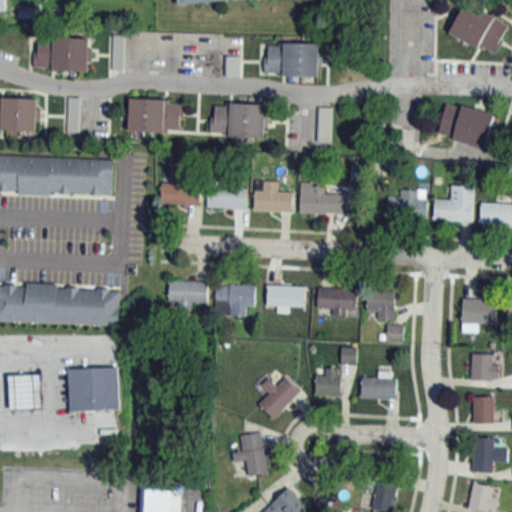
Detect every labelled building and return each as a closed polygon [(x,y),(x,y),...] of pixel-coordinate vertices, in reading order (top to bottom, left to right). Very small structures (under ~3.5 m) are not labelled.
[(507,27),(464,2),(447,33),(490,57),(507,27)] [(40,8),(16,8),(16,18),(40,18),(40,8)] [(109,71),(122,71),(122,36),(109,36),(109,71)] [(85,39),(34,38),(33,72),(85,72),(85,39)] [(316,45),(263,44),(262,75),(315,77),(316,45)] [(0,130),(32,131),(33,98),(0,97),(0,130)] [(179,133),(180,99),(125,98),(124,131),(179,133)] [(262,103),(210,102),(209,136),(261,137),(262,103)] [(483,148),(491,114),(443,102),(435,136),(483,148)] [(111,159),(0,156),(0,192),(110,195),(111,159)] [(198,205),(199,184),(188,184),(189,174),(169,173),(169,183),(159,183),(158,203),(198,205)] [(206,177),(204,207),(243,209),(244,178),(225,177),(225,187),(217,186),(218,178),(206,177)] [(276,181),(252,181),(251,211),(290,211),(290,192),(276,192),(276,181)] [(340,194),(322,195),(322,184),(298,184),(298,214),(340,214),(340,194)] [(433,219),(470,221),(472,186),(450,185),(449,200),(434,199),(433,219)] [(424,190),(399,190),(399,197),(386,197),(386,218),(424,218),(424,190)] [(511,223),(511,203),(478,203),(478,224),(511,223)] [(206,281),(166,281),(166,303),(206,303),(206,281)] [(0,321),(116,324),(117,287),(0,284),(0,321)] [(253,286),(214,285),(213,316),(244,317),(244,306),(252,307),(253,286)] [(303,285),(265,285),(265,306),(303,306),(303,285)] [(315,288),(315,313),(353,314),(354,289),(315,288)] [(392,290),(365,290),(365,311),(375,311),(375,319),(392,319),(392,290)] [(460,324),(493,324),(494,299),(460,299),(460,324)] [(386,339),(400,339),(400,325),(386,325),(386,339)] [(353,362),(353,348),(342,348),(342,362),(353,362)] [(470,379),(497,379),(497,363),(492,363),(492,354),(470,354),(470,379)] [(67,410),(65,367),(115,365),(118,406),(67,410)] [(338,396),(338,368),(323,368),(323,375),(314,375),(314,396),(338,396)] [(6,409),(4,373),(37,371),(39,407),(6,409)] [(270,418),(297,390),(282,377),(274,385),(267,378),(259,385),(267,393),(256,405),(270,418)] [(394,397),(394,377),(359,377),(359,397),(394,397)] [(471,396),(471,423),(492,423),(492,396),(471,396)] [(265,473),(261,432),(238,435),(239,451),(232,451),(234,477),(265,473)] [(492,437),(471,437),(470,472),(491,472),(491,462),(506,462),(506,448),(492,448),(492,437)] [(389,510),(397,471),(383,468),(380,482),(366,479),(364,493),(373,495),(371,507),(389,510)] [(136,511),(179,511),(181,484),(138,482),(136,511)] [(496,487),(471,483),(467,507),(493,511),(497,496),(494,495),(496,487)] [(300,511),(305,507),(285,487),(260,511),(300,511)]
